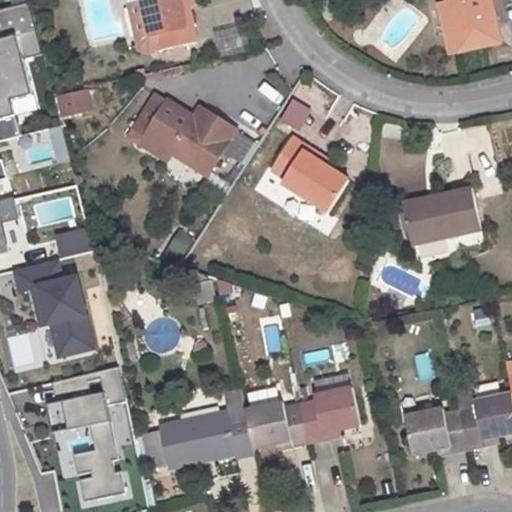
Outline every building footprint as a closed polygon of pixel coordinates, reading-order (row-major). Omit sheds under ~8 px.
[(143,0),(151,36),(157,35),(161,53),(197,43),(191,10),(185,12),(182,0),(143,0)] [(188,0),(182,0),(185,12),(191,10),(188,0)] [(492,0),(449,0),(450,2),(441,4),(448,36),(498,25),(492,0)] [(44,54),(31,2),(0,10),(0,120),(17,116),(14,100),(35,95),(25,59),(44,54)] [(502,43),(498,25),(448,36),(451,54),(502,43)] [(241,56),(241,30),(215,30),(215,55),(241,56)] [(55,96),(60,119),(93,112),(88,89),(55,96)] [(279,121),(298,132),(311,110),(292,98),(279,121)] [(170,101),(143,145),(169,162),(175,155),(211,177),(240,131),(208,111),(201,121),(196,117),(170,101)] [(203,108),(196,117),(201,121),(208,111),(203,108)] [(331,167),(319,159),(322,155),(294,137),(273,169),(287,179),(284,183),(331,212),(352,181),(331,167)] [(322,155),(319,159),(331,167),(334,163),(322,155)] [(5,163),(0,163),(0,253),(8,252),(0,218),(0,182),(8,180),(5,163)] [(440,201),(406,209),(413,246),(483,231),(473,189),(439,196),(440,201)] [(439,196),(404,204),(406,209),(440,201),(439,196)] [(0,200),(0,215),(2,222),(17,218),(11,198),(0,200)] [(62,271),(94,263),(85,228),(53,235),(62,271)] [(180,264),(196,240),(181,230),(165,254),(180,264)] [(446,240),(447,249),(482,244),(480,234),(446,240)] [(58,260),(15,270),(21,292),(33,289),(37,307),(47,304),(58,352),(64,356),(94,349),(78,278),(62,281),(58,260)] [(475,332),(491,327),(484,307),(469,312),(475,332)] [(92,478),(80,481),(85,503),(125,495),(121,473),(115,474),(112,462),(118,461),(107,407),(127,403),(119,368),(52,384),(57,405),(63,404),(64,409),(54,411),(59,433),(90,427),(96,451),(74,456),(78,476),(91,473),(92,478)] [(318,397),(317,397),(318,401),(301,405),(308,443),(325,440),(324,433),(339,431),(362,427),(355,390),(353,390),(350,376),(316,382),(318,397)] [(485,446),(484,440),(500,437),(511,434),(511,395),(476,402),(477,408),(460,412),(469,449),(485,446)] [(285,404),(246,412),(253,449),(278,444),(294,440),(295,446),(308,443),(301,405),(286,408),(285,404)] [(444,410),(407,418),(414,456),(438,451),(453,447),(454,452),(469,449),(460,412),(445,415),(444,410)] [(230,413),(161,427),(171,468),(207,461),(206,457),(238,450),(239,456),(239,457),(254,454),(253,449),(246,412),(230,415),(230,413)] [(339,431),(324,433),(325,440),(340,436),(339,431)] [(500,437),(484,440),(485,446),(501,442),(500,437)] [(294,440),(278,444),(279,449),(295,446),(294,440)] [(453,447),(438,451),(439,456),(454,452),(453,447)] [(238,450),(206,457),(207,461),(239,456),(238,450)]
